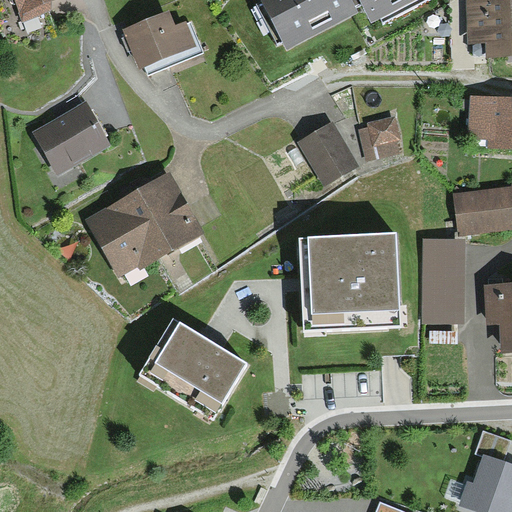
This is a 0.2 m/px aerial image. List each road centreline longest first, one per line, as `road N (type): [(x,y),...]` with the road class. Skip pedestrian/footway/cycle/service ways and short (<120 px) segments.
road 1 (residential): [(511,414),(328,425),(308,439),(270,511)]
road 2 (track): [(123,511),(269,476),(283,483)]
